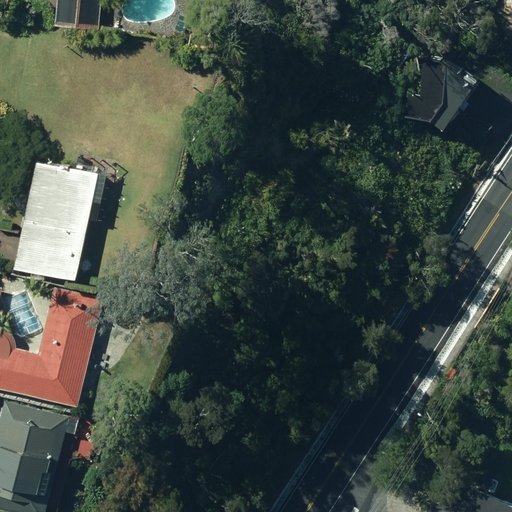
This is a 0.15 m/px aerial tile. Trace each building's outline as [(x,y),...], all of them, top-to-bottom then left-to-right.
[(54,0),(53,22),(97,26),(99,0),(54,0)] [(451,3),(488,28),(507,0),(436,0),(436,2),(451,3)] [(422,114),(436,125),(468,78),(437,56),(412,56),(411,90),(402,90),(401,113),(422,114)] [(30,261),(88,273),(109,167),(51,155),(30,261)] [(0,381),(85,402),(105,296),(59,285),(44,348),(0,337),(0,326),(9,283),(0,280),(0,381)] [(0,456),(0,499),(60,511),(80,408),(13,395),(11,404),(0,401),(0,428),(5,430),(0,456)] [(511,511),(511,497),(503,495),(505,492),(445,469),(427,511),(511,511)]
